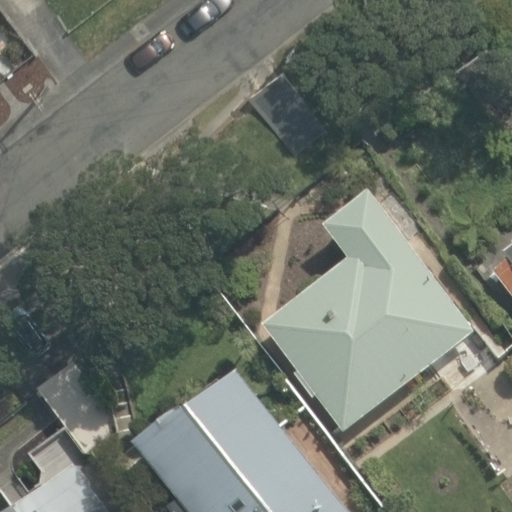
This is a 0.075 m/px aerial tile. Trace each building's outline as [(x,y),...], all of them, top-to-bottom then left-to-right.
[(354,272),(270,334),(348,440),(482,343),(378,201),(329,237),(354,272)] [(511,261),(492,275),(511,302),(511,261)] [(511,385),(503,373),(449,412),(502,486),(511,478),(511,385)] [(73,377),(38,402),(87,471),(122,446),(73,377)] [(342,511),(250,388),(130,478),(155,511),(342,511)]
